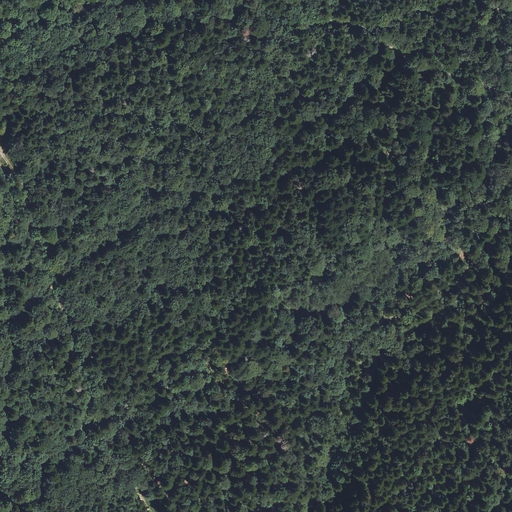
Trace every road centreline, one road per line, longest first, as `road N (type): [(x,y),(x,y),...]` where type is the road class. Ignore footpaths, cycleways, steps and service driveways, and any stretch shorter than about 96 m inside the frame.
road 1 (track): [(0,153),(26,195),(30,238),(66,311),(88,388),(79,427),(151,511)]
road 2 (track): [(0,165),(13,202),(3,323),(13,351),(0,450)]
road 3 (track): [(511,102),(480,82),(415,63),(358,25),(281,22),(257,0)]
road 4 (track): [(396,511),(511,383)]
